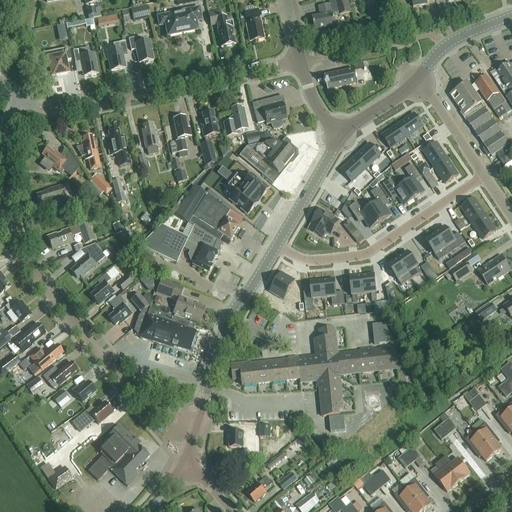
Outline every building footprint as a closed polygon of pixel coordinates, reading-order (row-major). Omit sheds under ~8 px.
[(328,0),(329,5),(318,7),(320,17),(312,19),(315,31),(321,30),(321,32),(326,31),(326,29),(335,27),(333,14),(338,13),(339,17),(351,14),(347,0),(328,0)] [(362,0),(362,1),(364,1),(367,16),(378,14),(376,3),(383,2),(382,0),(362,0)] [(150,18),(147,6),(132,10),(135,22),(150,18)] [(96,15),(94,8),(86,10),(88,17),(96,15)] [(157,17),(159,27),(165,26),(167,37),(197,31),(195,22),(201,21),(199,9),(185,12),(185,10),(171,13),(171,14),(157,17)] [(220,18),(219,15),(218,11),(208,13),(211,27),(216,26),(217,28),(221,48),(234,46),(232,37),(234,37),(231,22),(227,22),(226,17),(220,18)] [(241,29),(246,28),(247,33),(248,33),(250,43),(263,40),(259,23),(255,24),(254,19),(259,19),(257,11),(238,14),(241,29)] [(120,14),(100,17),(101,26),(121,24),(120,14)] [(94,26),(93,19),(66,24),(67,28),(85,25),(86,27),(94,26)] [(149,62),(152,61),(148,41),(141,43),(140,37),(128,39),(130,51),(136,50),(139,64),(142,63),(144,64),(148,64),(149,62)] [(114,44),(115,50),(107,52),(111,72),(124,69),(121,55),(127,54),(125,42),(114,44)] [(84,77),(97,74),(93,55),(89,55),(88,48),(73,51),(75,63),(81,62),(84,77)] [(68,49),(62,50),(42,54),(44,65),(49,64),(52,77),(67,74),(64,62),(70,61),(68,49)] [(510,64),(496,73),(511,95),(511,93),(511,68),(511,67),(510,66),(510,64)] [(325,86),(326,86),(328,91),(357,85),(354,70),(324,76),(325,82),(324,82),(325,86)] [(511,111),(505,103),(494,86),(493,87),(486,77),(475,84),(487,102),(493,111),(501,106),(506,114),(511,111)] [(467,84),(450,95),(468,121),(486,148),(484,151),(488,157),(490,155),(492,157),(495,155),(504,167),(511,161),(511,149),(485,110),(467,84)] [(259,103),(251,105),(257,125),(265,123),(266,125),(271,124),(272,128),(274,129),(276,130),(280,129),(282,127),(282,125),(281,121),(286,120),(283,112),(285,110),(281,97),(259,103)] [(233,109),(231,110),(233,118),(230,119),(231,122),(223,124),(226,138),(237,135),(236,132),(247,130),(243,111),(240,111),(240,108),(238,108),(236,107),(234,108),(233,109)] [(201,114),(203,123),(199,123),(202,138),(217,135),(215,121),(214,121),(213,112),(201,114)] [(414,115),(398,126),(407,138),(423,127),(414,115)] [(175,142),(176,145),(170,145),(172,155),(178,154),(179,160),(188,158),(184,138),(190,137),(189,129),(187,129),(184,118),(173,120),(177,140),(178,142),(175,142)] [(145,150),(158,147),(157,139),(156,139),(154,133),(153,133),(151,124),(142,126),(143,130),(141,130),(145,150)] [(407,138),(398,126),(382,137),(390,149),(407,138)] [(130,174),(128,166),(124,145),(123,146),(121,139),(119,139),(118,131),(108,133),(109,137),(107,138),(109,148),(108,149),(109,156),(117,155),(120,168),(121,176),(130,174)] [(260,142),(257,132),(245,135),(248,145),(260,142)] [(428,135),(423,138),(426,143),(431,140),(428,135)] [(93,145),(91,137),(82,139),(83,142),(81,143),(82,147),(76,148),(82,157),(84,157),(85,161),(88,160),(90,171),(100,169),(96,151),(95,152),(94,145),(93,145)] [(286,144),(287,143),(284,140),(280,144),(276,141),(246,148),(239,157),(271,183),(294,155),(290,152),(291,151),(288,148),(289,147),(286,144)] [(205,166),(213,164),(216,163),(211,143),(200,146),(205,166)] [(434,169),(447,160),(436,144),(423,152),(434,169)] [(355,158),(366,169),(380,156),(370,145),(355,158)] [(54,153),(54,154),(47,149),(41,156),(44,158),(43,160),(58,172),(60,170),(71,178),(79,168),(69,154),(65,150),(59,157),(54,153)] [(141,168),(148,167),(144,155),(138,157),(141,168)] [(406,156),(396,163),(399,168),(409,161),(406,156)] [(366,169),(355,158),(341,171),(351,183),(366,169)] [(447,160),(434,169),(445,185),(458,176),(447,160)] [(418,169),(423,176),(429,172),(430,171),(425,164),(418,169)] [(411,180),(404,185),(414,200),(424,193),(416,182),(421,178),(412,165),(404,171),(411,180)] [(247,214),(257,202),(267,189),(248,175),(243,181),(235,175),(233,177),(220,168),(215,174),(228,184),(226,187),(233,193),(228,199),(247,214)] [(184,171),(175,174),(178,184),(187,181),(184,171)] [(380,176),(376,180),(378,184),(384,179),(381,175),(380,176)] [(106,195),(111,191),(106,185),(96,176),(91,181),(101,190),(106,195)] [(426,182),(432,190),(438,186),(432,178),(426,182)] [(112,182),(115,196),(117,204),(125,202),(123,194),(119,180),(112,182)] [(404,207),(414,200),(404,185),(397,190),(390,180),(382,186),(391,198),(396,195),(404,207)] [(375,181),(369,186),(372,189),(378,184),(375,181)] [(103,193),(91,182),(87,186),(98,197),(103,193)] [(60,211),(74,207),(68,185),(49,190),(49,191),(43,193),(44,194),(35,196),(38,205),(41,204),(42,206),(57,202),(60,211)] [(175,216),(193,227),(217,242),(220,236),(230,240),(239,226),(225,218),(229,212),(205,197),(207,195),(194,186),(183,203),(180,200),(176,207),(174,206),(170,213),(175,216)] [(377,203),(370,208),(380,223),(390,216),(382,205),(387,201),(379,188),(371,194),(377,203)] [(472,224),(485,216),(474,199),(461,208),(472,224)] [(370,230),(380,223),(370,208),(363,213),(357,203),(349,208),(357,221),(362,218),(370,230)] [(123,212),(131,210),(129,204),(121,206),(123,212)] [(347,210),(344,206),(341,211),(347,219),(351,217),(347,210)] [(102,209),(88,208),(88,217),(102,217),(102,209)] [(330,236),(339,222),(319,210),(311,224),(312,225),(309,230),(322,239),(326,233),(330,236)] [(145,214),(139,220),(145,225),(151,219),(145,214)] [(217,242),(193,227),(192,228),(172,215),(140,247),(176,264),(183,248),(190,252),(189,255),(190,260),(194,262),(193,266),(208,273),(209,271),(211,270),(212,268),(211,266),(214,260),(217,261),(221,252),(220,252),(223,246),(217,243),(217,242)] [(485,216),(472,224),(483,241),(496,232),(485,216)] [(455,224),(460,232),(465,229),(459,221),(455,224)] [(353,227),(349,222),(343,226),(347,231),(353,227)] [(124,232),(120,223),(112,226),(116,235),(124,232)] [(84,245),(94,241),(88,224),(78,228),(77,226),(47,237),(51,249),(55,247),(55,250),(73,243),(71,238),(80,234),(84,245)] [(434,234),(448,255),(465,244),(458,234),(452,238),(444,227),(434,234)] [(438,262),(448,255),(434,234),(424,241),(438,262)] [(83,249),(81,244),(73,247),(75,252),(83,249)] [(83,250),(87,255),(80,260),(81,261),(76,265),(77,266),(70,272),(76,279),(79,277),(81,279),(98,264),(105,258),(94,245),(83,250)] [(464,260),(473,254),(469,249),(461,255),(464,260)] [(479,252),(470,259),(476,266),(485,259),(479,252)] [(397,259),(411,280),(421,273),(407,253),(397,259)] [(488,286),(510,271),(500,256),(478,271),(488,286)] [(401,287),(411,280),(397,259),(387,266),(401,287)] [(464,262),(449,272),(457,284),(472,274),(464,262)] [(437,278),(432,271),(425,276),(430,283),(437,278)] [(0,295),(10,288),(0,274),(0,295)] [(98,306),(114,293),(106,284),(110,281),(106,275),(97,282),(99,285),(94,289),(96,291),(90,296),(98,306)] [(362,277),(364,296),(371,295),(372,302),(377,302),(374,275),(362,277)] [(279,276),(266,294),(279,304),(292,286),(279,276)] [(122,291),(131,283),(126,277),(117,285),(122,291)] [(357,296),(364,296),(362,277),(350,278),(353,304),(358,304),(357,296)] [(183,287),(160,278),(154,293),(170,299),(172,294),(179,297),(183,287)] [(322,281),(324,300),(331,299),(332,306),(345,305),(343,293),(335,294),(334,280),(322,281)] [(312,301),(324,300),(322,281),(310,282),(311,294),(312,301)] [(141,313),(148,307),(138,294),(130,301),(141,313)] [(311,294),(303,295),(305,311),(313,310),(312,301),(311,294)] [(197,303),(179,297),(173,314),(190,321),(190,318),(199,322),(205,308),(196,305),(197,303)] [(120,325),(132,315),(122,303),(123,303),(119,298),(109,305),(114,310),(113,311),(114,313),(108,318),(115,326),(118,323),(120,325)] [(21,303),(17,306),(14,301),(5,307),(9,312),(11,311),(21,324),(31,316),(21,303)] [(381,303),(382,313),(390,312),(388,302),(381,303)] [(481,322),(496,312),(491,304),(476,314),(481,322)] [(169,347),(188,353),(195,332),(188,330),(190,324),(146,309),(138,317),(135,326),(143,328),(139,339),(152,343),(168,348),(169,347)] [(371,325),(373,345),(388,344),(386,324),(371,325)] [(15,338),(12,340),(6,345),(14,355),(20,351),(22,354),(31,347),(30,346),(45,334),(42,330),(42,329),(40,327),(39,327),(37,325),(17,341),(15,338)] [(343,410),(339,375),(399,369),(397,351),(395,351),(394,346),(380,348),(381,350),(374,351),(374,348),(361,350),(361,352),(337,355),(335,329),(319,331),(320,340),(315,340),(316,358),(298,359),(298,358),(289,359),(289,361),(250,365),(250,363),(231,365),(233,381),(242,380),(242,387),(304,380),(305,383),(316,382),(317,388),(319,387),(323,418),(339,416),(339,410),(343,410)] [(0,349),(6,345),(12,340),(7,333),(4,335),(1,330),(0,330),(0,349)] [(35,377),(57,359),(56,359),(62,354),(56,346),(48,353),(47,352),(44,355),(39,349),(29,357),(19,366),(25,373),(29,370),(35,377)] [(422,354),(427,362),(435,356),(430,349),(422,354)] [(20,362),(15,355),(4,364),(3,363),(0,364),(0,375),(1,377),(20,362)] [(71,376),(77,371),(71,363),(62,370),(58,373),(54,368),(43,377),(53,390),(65,380),(66,381),(71,377),(71,376)] [(511,377),(511,365),(510,363),(500,370),(508,380),(511,377)] [(505,380),(501,374),(496,378),(501,383),(505,380)] [(506,397),(511,392),(511,377),(508,380),(498,388),(506,397)] [(44,388),(37,380),(37,379),(26,388),(32,397),(44,388)] [(82,404),(95,393),(87,383),(79,389),(77,388),(72,392),(82,404)] [(58,406),(68,398),(63,391),(53,399),(58,406)] [(473,400),(468,393),(463,396),(464,397),(469,403),(473,400)] [(474,399),(481,409),(486,405),(479,395),(474,399)] [(477,412),(481,409),(474,399),(469,403),(477,412)] [(79,434),(95,421),(98,426),(113,414),(104,403),(94,411),(91,408),(71,424),(79,434)] [(511,433),(511,417),(505,408),(495,417),(509,435),(511,433)] [(445,414),(440,418),(444,423),(445,422),(449,419),(445,414)] [(342,417),(328,418),(330,433),(344,431),(342,417)] [(442,425),(449,434),(457,429),(449,419),(445,422),(444,423),(442,425)] [(475,432),(494,456),(502,450),(497,444),(500,442),(485,424),(475,432)] [(270,425),(259,425),(259,437),(270,437),(270,425)] [(442,440),(449,434),(442,425),(434,430),(442,440)] [(133,442),(118,427),(103,442),(106,445),(101,451),(104,454),(87,472),(98,482),(109,470),(127,488),(138,477),(137,476),(135,471),(149,458),(137,446),(140,443),(136,439),(133,442)] [(255,449),(255,438),(246,438),(246,434),(243,434),(243,433),(228,432),(228,449),(255,449)] [(486,462),(494,456),(475,432),(464,441),(479,459),(481,457),(486,462)] [(92,433),(81,441),(85,446),(96,438),(92,433)] [(405,453),(413,463),(420,458),(413,447),(405,453)] [(405,469),(413,463),(405,453),(398,459),(405,469)] [(440,461),(458,484),(470,475),(458,459),(451,464),(446,457),(440,461)] [(447,493),(458,484),(440,461),(435,466),(440,473),(434,477),(447,493)] [(48,465),(40,470),(47,480),(55,475),(48,465)] [(55,475),(47,480),(55,491),(72,480),(64,468),(55,475)] [(382,471),(373,479),(380,488),(390,481),(382,471)] [(297,480),(291,473),(278,485),(284,492),(297,480)] [(380,488),(373,479),(369,474),(369,475),(367,473),(360,479),(361,480),(360,482),(363,486),(371,496),(380,488)] [(261,487),(265,484),(263,480),(258,484),(246,494),(255,504),(266,494),(261,487)] [(404,488),(423,511),(431,506),(426,500),(429,498),(415,480),(404,488)] [(422,511),(423,511),(404,488),(394,496),(406,511),(422,511)] [(306,511),(319,503),(312,494),(296,506),(300,511),(306,511)] [(339,511),(341,511),(346,507),(338,497),(329,505),(334,511),(339,511)] [(284,511),(287,509),(279,500),(274,504),(279,510),(276,511),(284,511)] [(346,507),(350,511),(357,511),(351,503),(346,507)]
